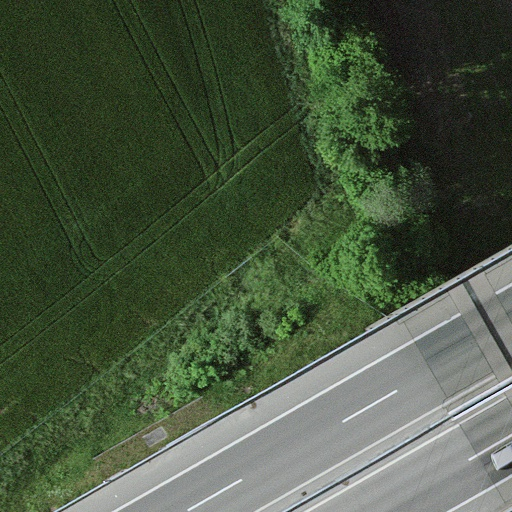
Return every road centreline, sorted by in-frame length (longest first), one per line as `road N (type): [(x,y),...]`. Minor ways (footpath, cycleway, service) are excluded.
road 1 (motorway): [(511,326),(188,511)]
road 2 (motorway): [(370,511),(511,430)]
